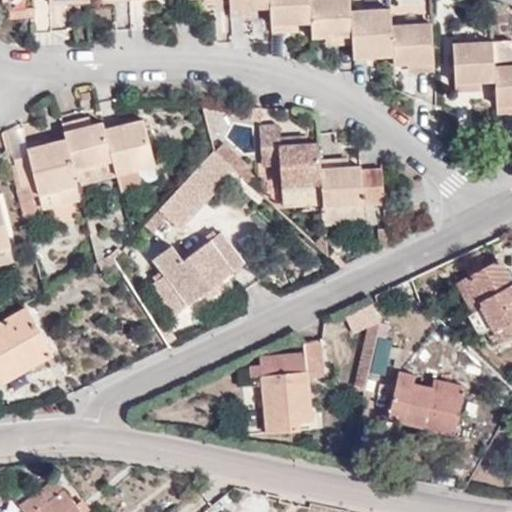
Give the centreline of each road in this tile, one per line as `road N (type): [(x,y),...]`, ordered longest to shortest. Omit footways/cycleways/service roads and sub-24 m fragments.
road 1 (residential): [(493,210),(393,130),(301,90),(141,70),(4,77)]
road 2 (tertiary): [(493,210),(106,398),(90,436)]
road 3 (tertiary): [(446,511),(90,436)]
